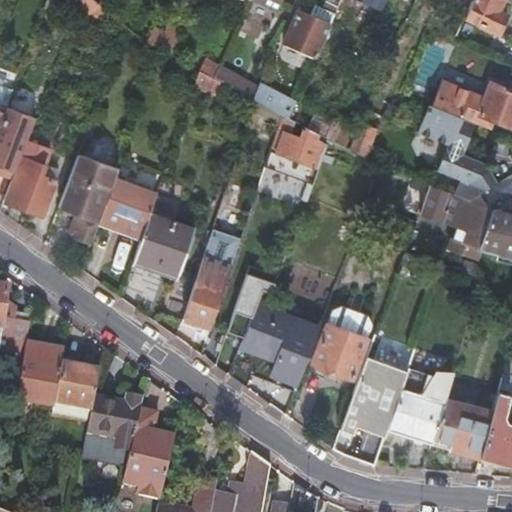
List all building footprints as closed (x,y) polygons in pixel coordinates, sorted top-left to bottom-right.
[(77,0),(45,0),(44,4),(42,8),(55,13),(58,0),(71,0),(76,2),(77,0)] [(93,0),(77,0),(76,2),(74,8),(93,23),(103,8),(93,0)] [(116,10),(119,4),(110,0),(93,0),(103,8),(112,17),(116,10)] [(255,0),(276,10),(280,0),(255,0)] [(358,0),(380,10),(384,0),(358,0)] [(497,12),(502,0),(471,0),(470,3),(463,18),(497,33),(505,16),(497,12)] [(282,43),(315,58),(334,14),(313,6),(309,16),(296,11),(282,43)] [(413,6),(401,34),(415,40),(427,13),(413,6)] [(137,23),(116,10),(112,17),(123,26),(126,28),(134,33),(137,23)] [(174,41),(152,29),(146,41),(160,49),(168,53),(174,41)] [(212,77),(218,65),(204,58),(199,70),(212,77)] [(252,99),(258,87),(218,65),(212,77),(252,99)] [(486,93),(439,75),(428,104),(474,122),(488,128),(491,119),(511,127),(511,89),(491,82),(486,93)] [(252,99),(282,115),(288,118),(296,101),(260,83),(258,87),(252,99)] [(0,119),(5,107),(11,90),(0,86),(0,119)] [(474,122),(428,104),(425,103),(415,130),(444,143),(433,173),(463,185),(477,191),(478,191),(496,179),(483,162),(461,153),(474,122)] [(5,107),(0,119),(0,173),(11,177),(24,141),(33,118),(5,107)] [(305,127),(318,135),(324,137),(330,123),(311,114),(305,127)] [(310,185),(316,168),(325,144),(316,140),(318,135),(305,127),(303,126),(299,138),(290,134),(294,121),(288,118),(282,115),(270,151),(264,167),(310,185)] [(354,133),(347,148),(366,156),(377,129),(359,121),(354,133)] [(324,137),(327,139),(336,143),(347,148),(354,133),(330,123),(324,137)] [(47,150),(24,141),(11,177),(2,201),(9,204),(8,205),(41,217),(59,168),(43,162),(47,150)] [(75,156),(56,207),(73,213),(77,215),(69,238),(88,245),(96,222),(113,177),(115,170),(75,156)] [(113,177),(96,222),(139,238),(148,214),(155,192),(113,177)] [(428,183),(417,213),(454,226),(447,248),(474,257),(476,252),(477,247),(490,209),(491,207),(489,207),(478,191),(477,191),(467,197),(435,186),(428,183)] [(511,214),(506,212),(491,207),(490,209),(477,247),(498,254),(499,249),(511,252),(511,214)] [(77,215),(73,213),(64,236),(69,238),(77,215)] [(139,238),(132,259),(175,274),(190,230),(173,223),(174,220),(170,219),(169,222),(148,214),(139,238)] [(211,229),(204,249),(194,277),(181,317),(180,319),(178,324),(206,333),(208,327),(222,288),(232,259),(239,239),(211,229)] [(420,258),(403,252),(395,274),(412,280),(420,258)] [(268,293),(272,284),(245,274),(225,332),(241,338),(253,305),(259,290),(268,293)] [(0,367),(18,372),(23,343),(28,317),(14,314),(14,308),(2,300),(4,285),(0,284),(0,367)] [(316,329),(253,305),(241,338),(227,375),(243,387),(251,368),(295,385),(316,329)] [(339,309),(330,313),(309,368),(349,382),(370,328),(365,319),(339,309)] [(52,403),(59,362),(61,351),(48,348),(23,343),(18,372),(13,401),(51,407),(52,403)] [(354,427),(383,438),(385,431),(406,372),(364,357),(338,430),(351,435),(354,427)] [(92,395),(97,370),(59,362),(52,403),(90,409),(92,395)] [(511,374),(511,368),(503,367),(502,373),(511,376),(511,374)] [(385,431),(430,445),(443,401),(451,377),(438,373),(434,378),(407,369),(406,372),(385,431)] [(122,401),(92,395),(90,409),(88,419),(80,457),(124,465),(132,434),(138,409),(142,396),(124,392),(122,401)] [(491,414),(479,458),(511,466),(511,425),(505,423),(502,417),(508,396),(496,393),(491,414)] [(443,401),(430,445),(479,458),(491,414),(443,401)] [(90,409),(52,403),(51,407),(50,412),(88,419),(90,409)] [(170,444),(172,436),(151,431),(156,413),(138,409),(132,434),(170,444)] [(134,493),(157,499),(170,444),(132,434),(124,465),(119,482),(135,486),(134,493)] [(259,511),(268,465),(249,452),(243,485),(234,483),(231,496),(225,495),(212,492),(207,511),(259,511)] [(207,511),(212,492),(215,477),(199,473),(191,509),(191,510),(198,511),(207,511)] [(231,496),(234,483),(228,482),(225,495),(231,496)] [(286,511),(288,502),(273,499),(270,511),(286,511)] [(198,511),(191,510),(191,509),(156,502),(153,511),(198,511)]
